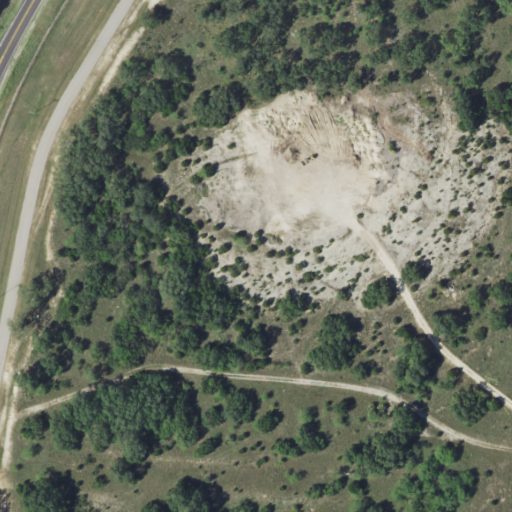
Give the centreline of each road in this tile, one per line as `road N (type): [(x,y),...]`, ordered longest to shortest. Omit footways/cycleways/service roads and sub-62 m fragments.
road 1 (residential): [(511,447),(449,431),(376,392),(176,369),(146,371),(0,418)]
road 2 (residential): [(126,0),(42,147),(0,361)]
road 3 (residential): [(511,406),(435,344),(384,251),(354,223)]
